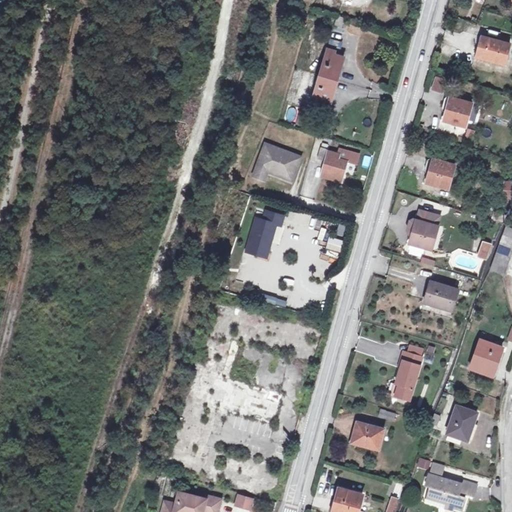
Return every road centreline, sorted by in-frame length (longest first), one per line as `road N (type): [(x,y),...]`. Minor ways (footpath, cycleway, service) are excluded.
road 1 (track): [(238,0),(202,135),(77,511)]
road 2 (secondary): [(290,511),(433,0)]
road 3 (track): [(0,369),(89,0)]
road 4 (track): [(0,219),(51,0)]
